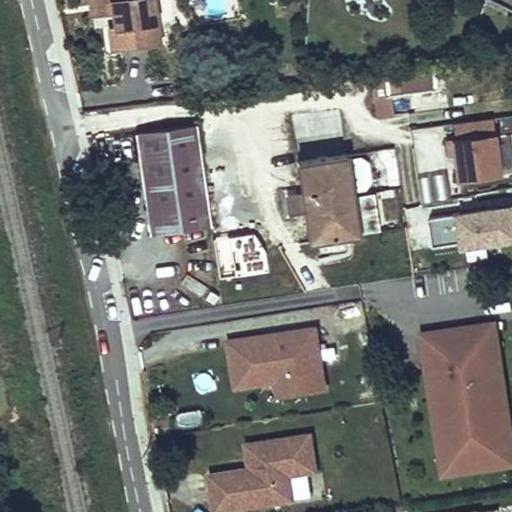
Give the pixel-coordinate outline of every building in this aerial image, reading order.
[(87,0),(88,16),(110,16),(109,6),(102,5),(101,0),(87,0)] [(101,0),(102,5),(109,6),(110,16),(110,29),(103,29),(105,50),(164,47),(159,0),(101,0)] [(434,86),(432,65),(370,72),(375,114),(390,112),(388,92),(434,86)] [(501,174),(493,117),(453,123),(456,138),(447,139),(449,155),(454,154),(457,181),(501,174)] [(212,227),(197,125),(136,134),(150,236),(212,227)] [(381,232),(368,153),(298,163),(303,192),(306,213),(310,242),(381,232)] [(444,173),(421,174),(422,200),(446,199),(444,173)] [(306,213),(303,192),(285,195),(288,216),(306,213)] [(462,214),(431,219),(435,247),(465,243),(466,245),(487,242),(488,244),(511,239),(511,207),(492,211),(492,210),(462,215),(462,214)] [(448,474),(511,463),(511,416),(497,322),(425,334),(448,474)] [(283,398),(328,391),(318,329),(232,343),(239,386),(277,380),(280,382),(283,398)] [(299,505),(331,500),(326,470),(321,471),(315,435),(250,445),(253,463),(257,462),(258,469),(214,476),(219,511),(227,511),(299,500),(299,505)]
